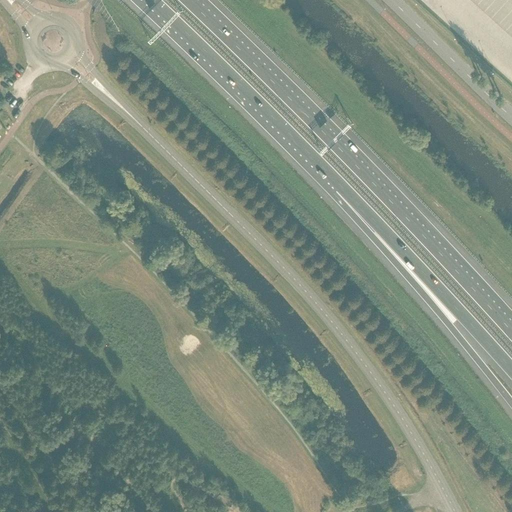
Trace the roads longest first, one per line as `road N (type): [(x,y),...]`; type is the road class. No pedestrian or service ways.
road 1 (secondary): [(141,126),(326,315),(389,399),(454,511)]
road 2 (motorway): [(511,328),(187,0)]
road 3 (motorway): [(340,185),(511,405)]
road 4 (motorway): [(151,0),(340,185)]
road 5 (motorway): [(340,185),(511,374)]
road 6 (secondary): [(390,0),(511,116)]
